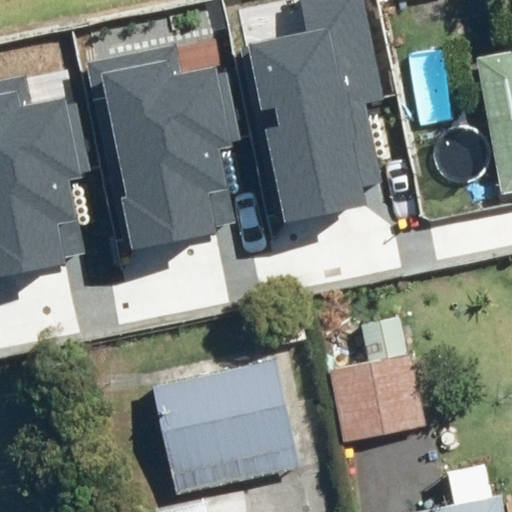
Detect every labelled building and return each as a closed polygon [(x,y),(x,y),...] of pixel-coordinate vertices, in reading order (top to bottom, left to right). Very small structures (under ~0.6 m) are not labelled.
[(294,221),(380,201),(336,11),(250,31),(294,221)] [(237,183),(228,141),(245,137),(224,49),(190,56),(186,38),(107,56),(135,173),(124,175),(140,244),(229,223),(221,186),(237,183)] [(511,44),(492,47),(511,182),(511,44)] [(90,213),(80,171),(97,167),(77,79),(43,87),(39,68),(0,77),(0,272),(82,254),(73,217),(90,213)] [(375,351),(345,355),(356,435),(435,425),(420,305),(370,311),(375,351)] [(288,353),(169,377),(192,486),(311,462),(288,353)] [(511,511),(511,484),(502,486),(496,452),(458,459),(465,497),(412,506),(412,511),(511,511)]
